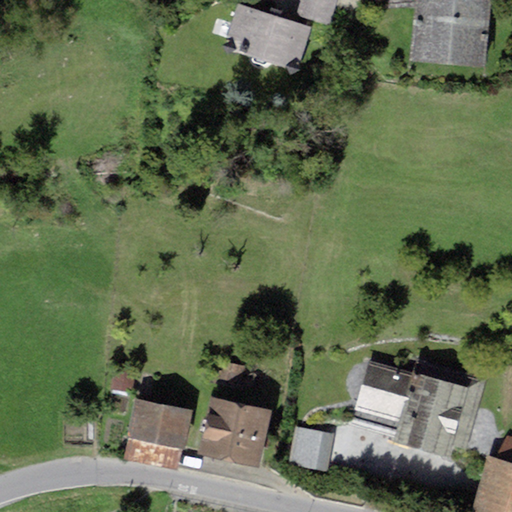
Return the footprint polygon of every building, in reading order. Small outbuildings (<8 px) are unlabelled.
[(311,0),(307,16),(339,26),(345,0),(311,0)] [(502,0),(426,0),(422,59),(500,65),(502,0)] [(324,28),(248,7),(237,48),(314,69),(324,28)] [(426,382),(376,367),(364,413),(412,428),(407,443),(461,461),(465,449),(475,452),(493,383),(431,365),(426,382)] [(219,398),(207,455),(273,470),(285,413),(219,398)] [(146,401),(135,462),(191,472),(203,413),(146,401)] [(330,470),(335,434),(297,429),(292,466),(330,470)] [(511,511),(511,462),(499,459),(485,511),(511,511)]
